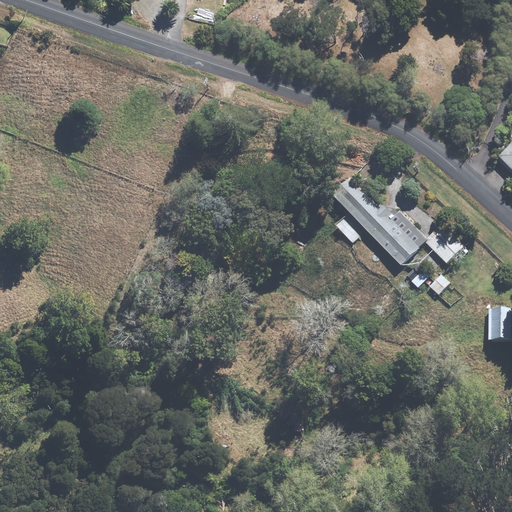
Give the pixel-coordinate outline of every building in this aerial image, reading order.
[(511,143),(498,158),(511,171),(511,143)] [(331,195),(401,267),(419,250),(419,249),(425,243),(446,265),(464,248),(442,225),(427,240),(399,211),(390,220),(389,218),(392,215),(381,204),(378,207),(349,178),(331,195)] [(419,253),(423,257),(429,251),(424,247),(419,253)] [(411,282),(417,289),(430,277),(424,271),(411,282)] [(430,288),(439,297),(452,284),(443,275),(430,288)] [(494,341),(511,340),(511,308),(493,309),(494,341)]
